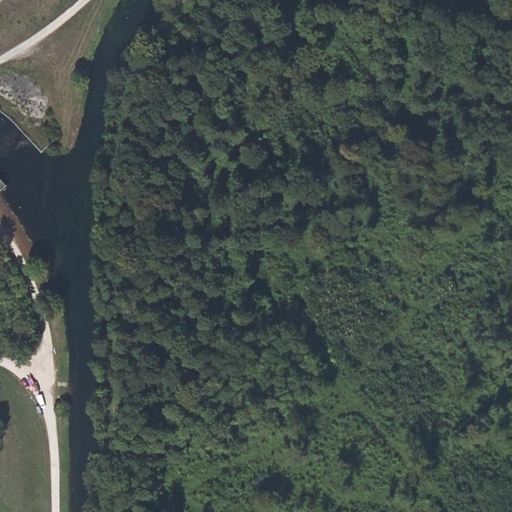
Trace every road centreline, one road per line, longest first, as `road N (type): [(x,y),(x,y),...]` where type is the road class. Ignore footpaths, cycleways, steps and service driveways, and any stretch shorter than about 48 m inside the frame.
road 1 (track): [(224,0),(185,33),(162,67),(138,139),(127,212),(126,511)]
road 2 (track): [(42,376),(44,326),(34,291),(0,230)]
road 3 (track): [(60,511),(55,404),(42,376)]
